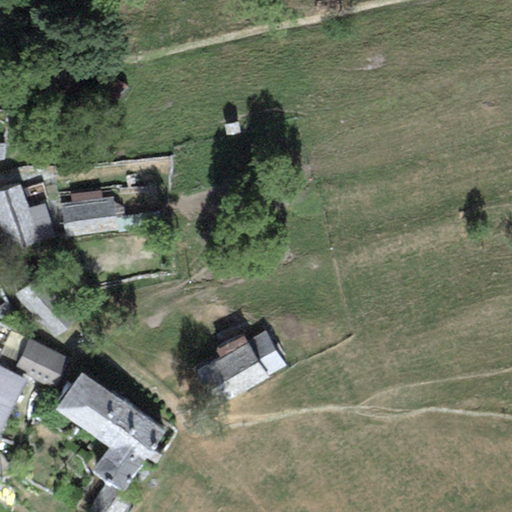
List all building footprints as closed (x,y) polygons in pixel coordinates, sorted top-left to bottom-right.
[(117,101),(128,89),(118,80),(107,93),(117,101)] [(238,122),(224,125),(226,137),(240,134),(238,122)] [(20,182),(0,188),(0,233),(7,255),(55,240),(44,205),(28,210),(20,182)] [(100,191),(70,195),(71,202),(101,198),(100,191)] [(65,238),(117,230),(116,218),(113,196),(101,198),(71,202),(60,203),(65,238)] [(160,226),(159,212),(116,218),(117,230),(117,232),(160,226)] [(18,296),(54,337),(77,317),(41,276),(18,296)] [(247,342),(267,376),(285,366),(266,332),(247,342)] [(213,408),(267,377),(267,376),(247,342),(244,335),(216,351),(219,358),(193,372),(213,408)] [(55,388),(69,359),(29,339),(15,367),(55,388)] [(0,430),(26,381),(0,366),(0,430)] [(81,374),(56,410),(109,448),(92,473),(122,494),(165,431),(81,374)]
